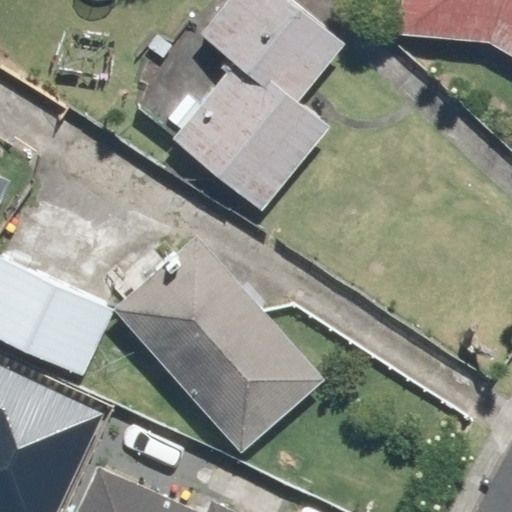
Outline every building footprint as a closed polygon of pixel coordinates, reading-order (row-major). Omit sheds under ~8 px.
[(169,138),(264,211),(327,128),(296,105),(345,41),(291,0),(223,0),(198,34),(230,58),(169,138)] [(511,0),(396,0),(395,34),(483,37),(511,54),(511,0)] [(317,375),(191,229),(155,260),(140,243),(94,282),(109,300),(235,445),(317,375)] [(109,300),(0,256),(0,344),(79,376),(109,300)] [(0,511),(42,511),(83,424),(0,385),(0,511)] [(245,511),(208,496),(202,511),(93,465),(73,511),(245,511)]
